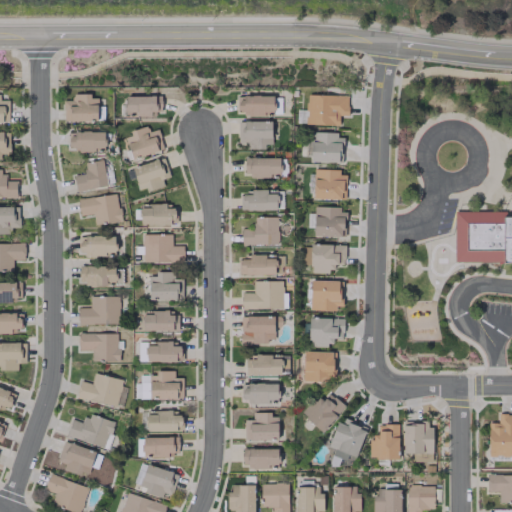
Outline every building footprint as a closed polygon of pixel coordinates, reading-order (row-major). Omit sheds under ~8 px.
[(346,115),(347,95),(305,94),(304,124),(337,125),(337,115),(346,115)] [(63,102),(62,121),(96,121),(96,95),(71,95),(71,102),(63,102)] [(155,115),(155,96),(124,95),(124,114),(155,115)] [(236,95),(236,111),(247,111),(247,114),(272,115),(272,96),(236,95)] [(0,121),(8,121),(7,99),(0,99),(0,121)] [(270,147),(271,121),(237,120),(237,142),(249,143),(249,146),(270,147)] [(156,129),(148,131),(146,126),(123,134),(132,159),(162,149),(156,129)] [(0,153),(9,154),(8,131),(0,131),(0,153)] [(103,131),(68,131),(68,147),(78,147),(78,152),(93,151),(93,148),(103,148),(103,131)] [(311,132),(310,161),(339,162),(340,133),(311,132)] [(453,211),(504,211),(504,216),(511,216),(511,191),(511,154),(511,261),(453,261),(453,211)] [(278,157),(243,158),(244,173),(253,173),(253,177),(279,177),(278,157)] [(110,160),(82,163),(83,173),(73,175),(74,189),(112,186),(110,160)] [(136,191),(162,187),(161,179),(168,177),(167,168),(159,170),(158,161),(132,165),(136,191)] [(338,169),(312,168),(311,198),(343,199),(344,174),(338,174),(338,169)] [(0,196),(15,197),(16,180),(4,180),(5,170),(0,169),(0,196)] [(119,221),(117,194),(77,197),(78,215),(92,214),(93,223),(119,221)] [(140,225),(174,224),(174,207),(165,208),(164,204),(139,205),(140,225)] [(0,233),(10,234),(10,227),(19,227),(19,207),(0,206),(0,233)] [(313,207),(313,236),(344,236),(345,207),(313,207)] [(276,216),(252,217),(253,229),(240,229),(240,245),(277,244),(276,216)] [(182,263),(183,245),(170,245),(171,235),(142,234),(142,262),(182,263)] [(114,235),(78,236),(79,257),(104,257),(104,253),(114,253),(114,235)] [(0,270),(12,270),(11,260),(23,259),(23,242),(0,242),(0,270)] [(309,271),(333,272),(333,263),(343,264),(344,245),(310,243),(309,271)] [(275,274),(274,259),(265,259),(265,254),(248,254),(248,259),(238,259),(238,275),(275,274)] [(114,284),(113,264),(78,266),(78,285),(114,284)] [(148,299),(181,299),(182,279),(172,279),(172,271),(160,271),(160,283),(148,283),(148,299)] [(283,308),(282,280),(252,281),(252,292),(240,292),(240,309),(283,308)] [(309,309),(339,309),(340,280),(309,280),(309,309)] [(0,301),(15,302),(16,282),(0,282),(0,301)] [(88,296),(89,307),(77,307),(77,324),(118,323),(118,296),(88,296)] [(142,331),(173,330),(172,311),(142,312),(142,331)] [(20,314),(0,312),(0,332),(10,333),(10,328),(20,328),(20,314)] [(273,342),(273,316),(239,316),(240,343),(273,342)] [(343,318),(308,317),(307,345),(332,346),(332,338),(342,338),(343,318)] [(90,360),(116,361),(117,333),(77,332),(77,350),(91,350),(90,360)] [(25,363),(24,342),(0,342),(0,368),(17,368),(17,363),(25,363)] [(179,345),(171,345),(171,342),(145,342),(146,362),(180,361),(179,345)] [(302,380),(332,380),(332,351),(302,351),(302,380)] [(270,359),(270,354),(254,354),(254,360),(244,360),(245,375),(280,374),(280,358),(270,359)] [(173,372),(149,372),(148,398),(181,399),(182,378),(173,377),(173,372)] [(119,407),(126,380),(93,373),(90,383),(79,380),(75,397),(119,407)] [(251,404),(267,403),(266,399),(277,399),(276,383),(241,383),(241,399),(251,398),(251,404)] [(0,405),(9,407),(12,390),(0,387),(0,405)] [(324,400),(316,394),(300,415),(323,432),(343,405),(328,393),(324,400)] [(180,431),(181,415),(171,415),(171,411),(145,411),(145,431),(180,431)] [(114,421),(86,413),(83,422),(71,419),(66,436),(106,448),(114,421)] [(276,413),(251,413),(251,419),(243,419),(243,440),(277,439),(276,413)] [(487,422),(487,455),(511,455),(511,413),(496,413),(495,422),(487,422)] [(328,444),(334,446),(330,458),(343,463),(346,455),(354,458),(365,429),(337,419),(328,444)] [(397,459),(397,424),(377,424),(377,434),(369,434),(369,459),(397,459)] [(431,453),(431,424),(401,424),(402,453),(431,453)] [(141,454),(172,456),(173,438),(142,436),(141,454)] [(87,476),(93,450),(61,442),(56,461),(63,463),(62,470),(87,476)] [(251,469),(267,469),(267,464),(277,464),(277,448),(241,448),(241,464),(251,464),(251,469)] [(173,485),(168,484),(172,472),(145,464),(139,486),(145,487),(143,492),(168,500),(173,485)] [(74,511),(78,511),(87,487),(49,473),(43,489),(54,493),(51,503),(74,511)] [(498,502),(511,502),(511,474),(486,474),(486,491),(497,491),(498,502)] [(294,511),(316,511),(322,511),(322,492),(316,492),(317,480),(295,480),(294,511)] [(287,511),(286,483),(260,483),(260,507),(271,507),(271,511),(287,511)] [(433,486),(405,485),(404,511),(421,511),(421,509),(432,509),(433,486)] [(331,486),(331,511),(352,511),(357,511),(357,486),(331,486)] [(372,511),(398,511),(399,489),(373,489),(372,511)] [(119,511),(162,511),(165,504),(126,493),(119,511)]
